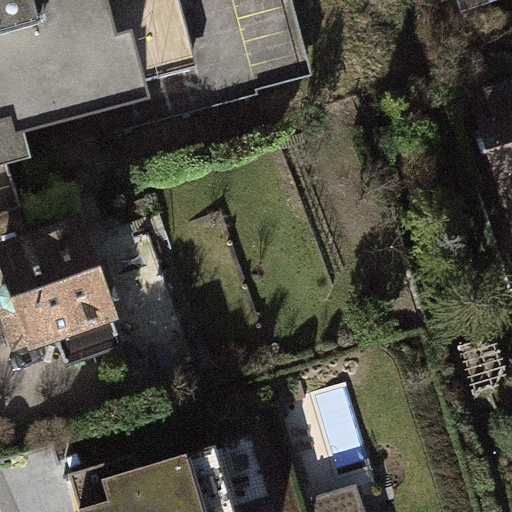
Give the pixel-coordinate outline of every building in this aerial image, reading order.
[(109,0),(0,0),(0,180),(34,172),(27,148),(163,113),(144,39),(120,45),(109,0)] [(511,0),(446,0),(456,29),(489,20),(484,4),(495,0),(511,0)] [(511,104),(481,114),(511,215),(511,104)] [(87,233),(0,263),(0,289),(26,362),(120,328),(87,233)] [(237,511),(216,441),(73,483),(81,511),(237,511)]
